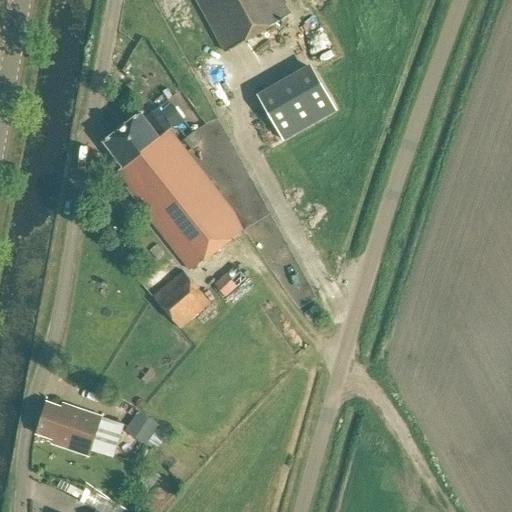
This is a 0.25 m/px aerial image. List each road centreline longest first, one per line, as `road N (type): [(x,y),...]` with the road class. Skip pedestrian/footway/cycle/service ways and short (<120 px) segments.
road 1 (unclassified): [(299,511),(350,329),(461,0)]
road 2 (unclassified): [(19,511),(27,425),(55,339),(116,0)]
